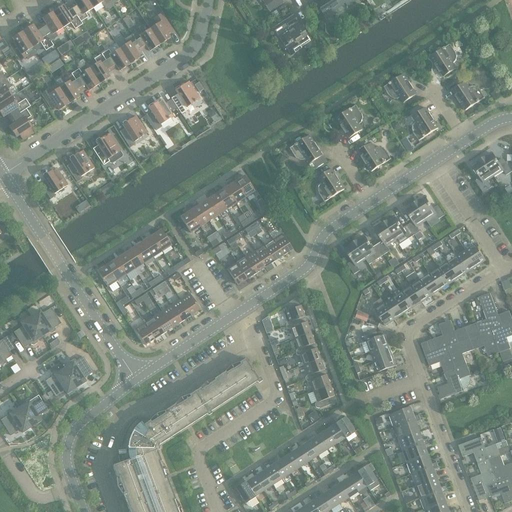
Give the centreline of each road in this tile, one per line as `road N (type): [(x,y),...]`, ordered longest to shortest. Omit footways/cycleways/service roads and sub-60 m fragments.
road 1 (tertiary): [(242,309),(312,258),(324,238),(489,124),(511,118)]
road 2 (residential): [(208,0),(193,50),(2,175)]
road 3 (residential): [(114,511),(101,462),(120,420),(254,338)]
road 4 (tertiary): [(136,380),(8,184)]
road 5 (residential): [(217,511),(199,464),(203,447),(281,399),(254,338)]
road 6 (residential): [(511,265),(405,332),(422,379)]
road 7 (tertiary): [(76,491),(65,463),(69,438),(136,380)]
road 8 (residential): [(422,379),(471,511)]
road 9 (tertiary): [(136,380),(242,309)]
